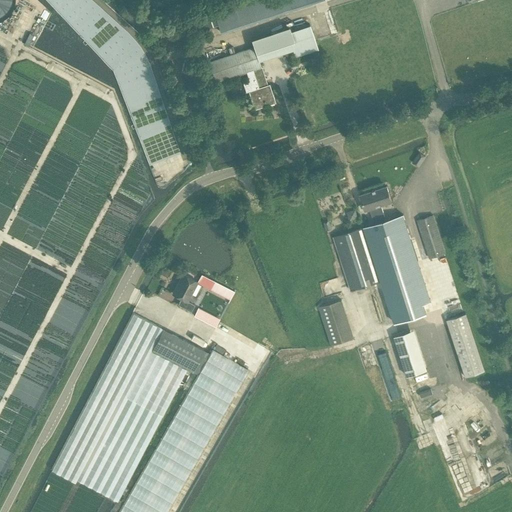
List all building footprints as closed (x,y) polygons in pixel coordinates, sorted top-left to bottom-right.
[(198,16),(200,22),(202,26),(203,30),(217,25),(220,31),(233,27),(271,14),(314,0),(255,0),(227,9),(214,14),(213,11),(198,16)] [(317,48),(309,24),(290,30),(289,26),(251,39),(253,46),(207,62),(214,82),(246,71),(249,80),(242,82),(246,93),(248,92),(254,109),(275,102),(269,84),(267,85),(258,60),(293,48),(295,56),(317,48)] [(420,153),(413,162),(419,166),(425,157),(420,153)] [(374,224),(333,237),(350,290),(381,281),(394,323),(426,313),(422,302),(430,300),(403,214),(386,220),(381,205),(392,201),(387,186),(361,194),(365,210),(370,209),(374,224)] [(429,259),(439,255),(441,262),(446,261),(443,254),(446,253),(433,215),(417,221),(429,259)] [(190,312),(194,305),(187,302),(197,283),(182,275),(172,294),(181,299),(178,305),(190,312)] [(331,345),(353,339),(341,301),(319,308),(331,345)] [(197,308),(194,316),(199,318),(203,311),(197,308)] [(465,377),(484,370),(466,313),(446,320),(465,377)] [(133,314),(52,471),(75,483),(77,480),(84,483),(83,484),(118,502),(187,369),(193,372),(193,371),(198,374),(118,511),(165,511),(248,370),(213,349),(210,354),(204,350),(133,314)] [(394,336),(407,376),(427,370),(414,329),(394,336)]
